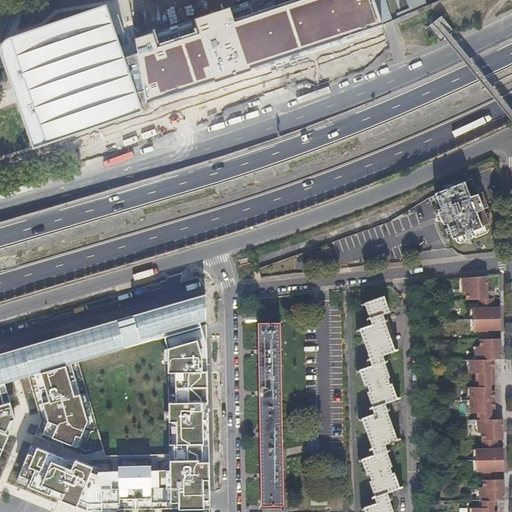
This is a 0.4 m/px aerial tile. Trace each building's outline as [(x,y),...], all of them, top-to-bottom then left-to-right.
[(382,25),(373,0),(272,0),(154,38),(152,33),(135,39),(138,54),(147,102),(382,25)] [(373,0),(382,25),(442,0),(373,0)] [(147,102),(138,54),(126,58),(107,5),(11,39),(47,144),(143,111),(142,104),(147,102)] [(487,207),(481,190),(476,192),(474,185),(471,178),(453,184),(450,182),(445,184),(444,188),(433,191),(435,195),(433,198),(434,203),(439,205),(440,208),(437,209),(438,212),(436,215),(438,219),(441,221),(442,224),(446,223),(447,226),(445,230),(446,235),(450,236),(451,238),(454,237),(455,241),(458,242),(463,241),(464,237),(463,236),(465,235),(466,237),(469,236),(468,234),(470,234),(470,235),(473,237),(486,232),(487,229),(486,224),(488,223),(487,220),(488,217),(487,212),(483,210),(483,208),(487,207)] [(463,277),(461,277),(462,291),(465,291),(466,298),(487,298),(486,275),(484,275),(465,277),(463,277)] [(8,352),(0,354),(0,455),(8,436),(5,434),(10,421),(15,420),(4,384),(17,380),(28,377),(41,422),(16,482),(87,511),(209,509),(205,295),(8,352)] [(393,443),(393,442),(397,441),(384,404),(397,400),(391,383),(389,384),(386,377),(388,376),(381,356),(394,351),(384,323),(385,322),(382,315),(389,312),(383,296),(364,303),(372,325),(360,329),(371,358),(369,358),(372,366),(360,370),(365,387),(368,386),(369,392),(368,393),(367,393),(373,408),(372,408),(371,409),(373,415),(361,419),(373,456),(363,459),(368,476),(369,475),(371,482),(370,482),(377,503),(363,508),(364,511),(392,511),(386,493),(398,489),(393,473),(391,473),(389,468),(391,467),(386,452),(387,452),(387,451),(385,445),(389,444),(390,445),(393,443)] [(500,307),(472,307),(473,330),(479,330),(500,329),(500,326),(500,314),(500,307)] [(282,504),(278,323),(256,323),(260,504),(282,504)] [(500,339),(500,338),(479,338),(479,345),(476,345),(476,359),(469,359),(469,372),(476,372),(476,386),(469,386),(470,412),(477,412),(478,433),(482,432),(482,440),(503,439),(502,435),(502,420),(502,419),(495,419),(493,358),(501,358),(501,354),(500,339)] [(503,451),(503,448),(482,449),(476,449),(476,471),(503,471),(503,456),(503,451)] [(504,486),(503,479),(483,479),(483,487),(479,487),(479,507),(472,507),(472,511),(496,511),(496,499),(504,499),(504,496),(504,489),(504,486)]
